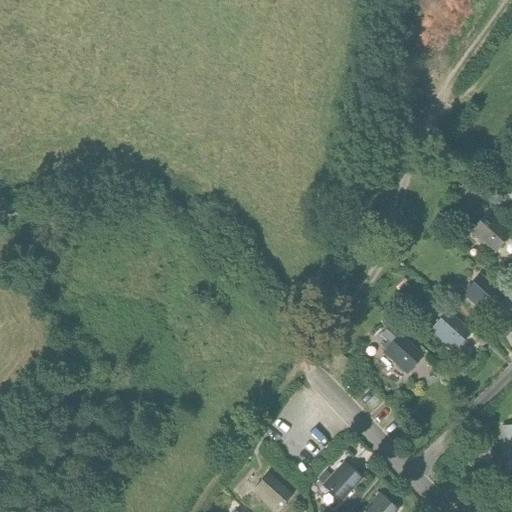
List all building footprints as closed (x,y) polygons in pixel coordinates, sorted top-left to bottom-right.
[(511,187),(503,198),(511,205),(511,187)] [(511,235),(511,231),(490,210),(470,231),(494,254),(511,235)] [(504,294),(481,273),(464,293),(487,313),(504,294)] [(471,331),(450,311),(430,330),(454,350),(471,331)] [(423,354),(399,333),(383,353),(407,373),(423,354)] [(511,458),(511,424),(500,425),(502,459),(511,458)] [(344,460),(322,486),(341,502),(363,478),(344,460)] [(268,472),(251,491),(274,511),(277,511),(292,495),(268,472)] [(379,493),(362,511),(396,511),(398,510),(379,493)]
